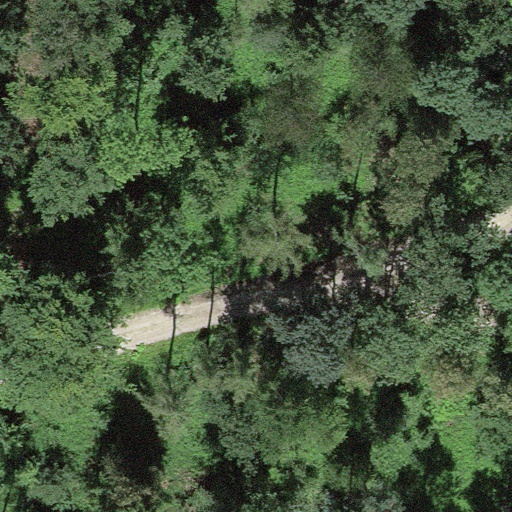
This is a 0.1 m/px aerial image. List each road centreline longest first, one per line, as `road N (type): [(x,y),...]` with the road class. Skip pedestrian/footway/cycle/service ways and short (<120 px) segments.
road 1 (track): [(0,379),(308,282)]
road 2 (track): [(308,282),(511,219)]
road 3 (track): [(308,282),(511,312)]
